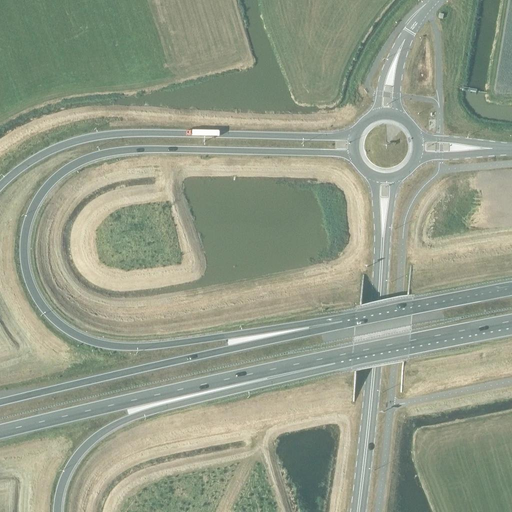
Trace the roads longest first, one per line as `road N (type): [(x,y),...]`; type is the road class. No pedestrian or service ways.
road 1 (trunk): [(343,317),(105,344),(51,315),(30,286),(23,246),(45,189),(107,154),(355,156)]
road 2 (trunk): [(355,134),(104,137),(38,157),(0,187)]
road 3 (trunk): [(343,317),(0,402)]
road 4 (trunk): [(0,431),(333,353)]
road 5 (trunk): [(57,511),(75,457),(107,426),(333,353)]
road 6 (secondary): [(382,249),(358,511)]
road 7 (trunk): [(333,353),(511,319)]
road 8 (trunk): [(511,286),(343,317)]
